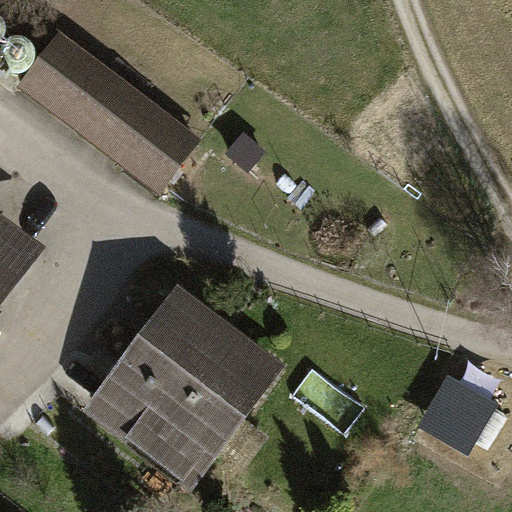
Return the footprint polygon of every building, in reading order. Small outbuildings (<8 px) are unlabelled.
[(161,201),(204,144),(61,38),(18,94),(161,201)] [(24,43),(15,42),(6,46),(1,53),(0,62),(4,70),(12,75),(21,76),(29,72),(34,65),(35,56),(31,48),(24,43)] [(245,137),(228,158),(249,176),(267,155),(245,137)] [(0,312),(47,252),(0,214),(0,312)] [(85,418),(192,498),(223,457),(247,426),(290,369),(182,289),(118,374),(85,418)] [(426,429),(476,458),(506,405),(456,376),(426,429)] [(247,426),(223,457),(246,474),(270,443),(247,426)]
